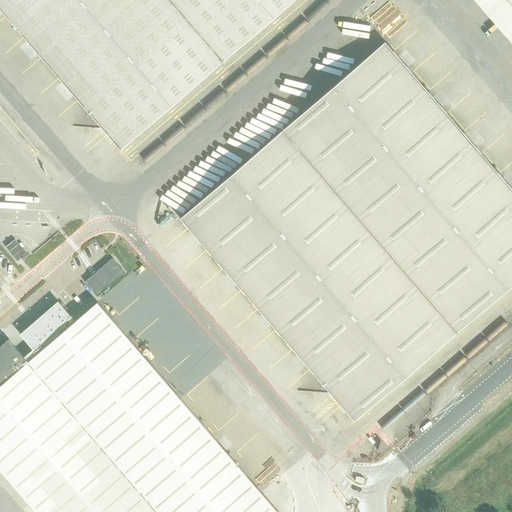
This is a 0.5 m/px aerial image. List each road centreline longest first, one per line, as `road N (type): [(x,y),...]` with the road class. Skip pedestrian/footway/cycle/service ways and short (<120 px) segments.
road 1 (unclassified): [(331,467),(110,206)]
road 2 (unclassified): [(110,206),(357,0)]
road 3 (unclassified): [(377,511),(383,477),(511,366)]
road 4 (unclassified): [(110,206),(0,76)]
road 5 (unclassified): [(110,206),(0,300)]
